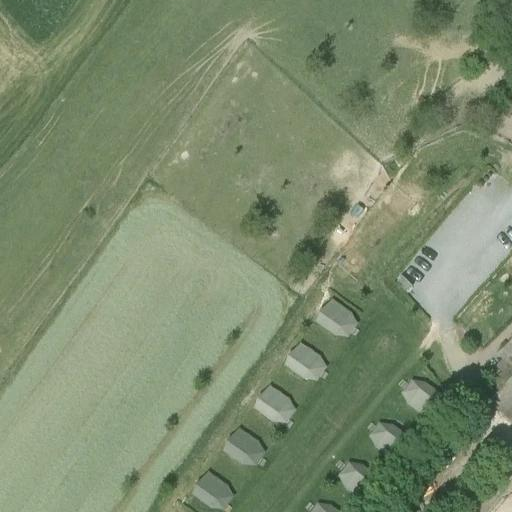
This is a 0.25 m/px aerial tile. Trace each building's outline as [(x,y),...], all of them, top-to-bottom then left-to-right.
[(316,319),(347,341),(364,317),(334,295),(316,319)] [(511,338),(496,354),(502,360),(484,379),(498,392),(489,401),(489,403),(511,425),(511,338)] [(301,341),(286,362),(316,384),(332,363),(301,341)] [(402,390),(415,410),(440,394),(427,374),(402,390)] [(255,407),(288,426),(302,403),(269,384),(255,407)] [(370,435),(387,452),(404,435),(387,418),(370,435)] [(237,427),(224,452),(258,469),(270,444),(237,427)] [(352,491),(371,480),(360,460),(340,472),(352,491)] [(192,492),(222,511),(225,511),(240,490),(208,469),(192,492)]
